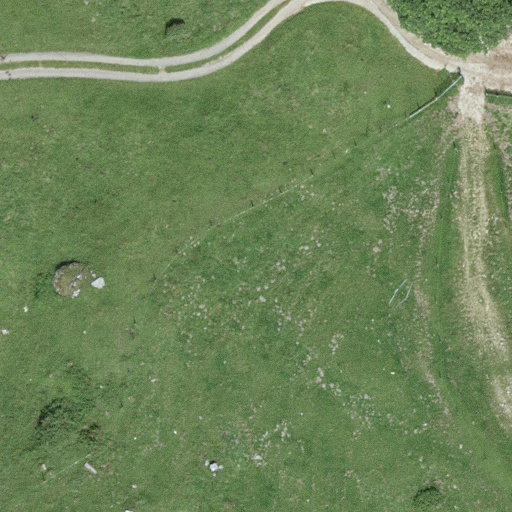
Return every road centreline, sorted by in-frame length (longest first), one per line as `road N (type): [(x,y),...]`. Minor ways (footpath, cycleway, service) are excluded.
road 1 (track): [(287,0),(209,62),(170,70),(0,66)]
road 2 (track): [(483,71),(428,47),(381,0)]
